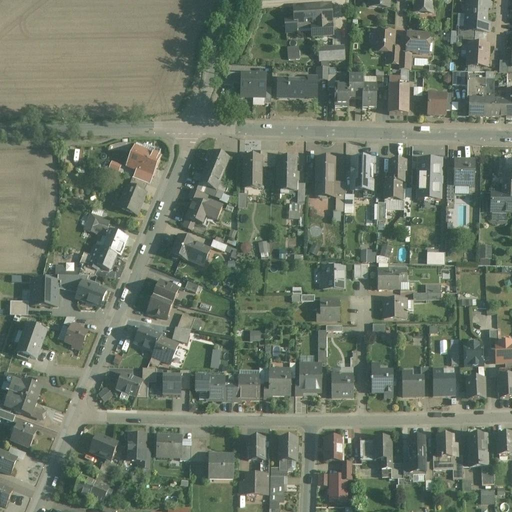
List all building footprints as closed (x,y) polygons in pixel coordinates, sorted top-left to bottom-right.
[(369,0),(369,8),(388,10),(389,2),(390,0),(369,0)] [(414,0),(414,14),(432,15),(432,0),(414,0)] [(477,1),(467,0),(467,4),(466,16),(486,18),(486,11),(490,10),(491,2),(477,1)] [(330,5),(293,7),(294,20),(295,28),(296,28),(311,27),(312,38),(322,38),(332,37),(330,5)] [(486,18),(466,16),(465,29),(465,32),(475,33),(489,34),(489,26),(486,24),(486,18)] [(294,20),(285,21),(286,33),(296,33),(296,28),(295,28),(294,20)] [(475,33),(465,32),(465,29),(458,28),(458,38),(475,39),(475,33)] [(394,34),(376,33),(375,43),(373,45),(373,50),(375,52),(375,53),(389,54),(393,54),(393,49),(394,34)] [(429,36),(408,35),(407,52),(415,52),(417,55),(423,55),(425,53),(425,47),(428,44),(429,36)] [(475,39),(458,38),(457,46),(468,47),(468,46),(474,46),(475,39)] [(323,59),(348,57),(347,42),(322,44),(323,59)] [(474,46),(468,46),(468,47),(467,68),(487,69),(488,47),(474,46)] [(302,60),(301,47),(288,48),(288,60),(302,60)] [(400,50),(393,49),(393,54),(389,54),(388,65),(399,66),(400,56),(400,50)] [(410,56),(400,56),(399,66),(399,72),(409,72),(410,56)] [(508,63),(499,62),(499,76),(507,76),(508,63)] [(328,69),(317,69),(316,79),(317,79),(317,82),(328,82),(328,77),(328,69)] [(415,74),(399,73),(399,81),(414,81),(415,74)] [(468,75),(452,74),(452,87),(467,87),(468,87),(468,75)] [(253,75),(242,75),(241,99),(253,99),(253,75)] [(265,75),(253,75),(253,99),(265,99),(265,75)] [(476,75),(476,90),(467,90),(466,102),(469,102),(469,118),(484,118),(485,84),(485,75),(476,75)] [(476,75),(468,75),(468,87),(467,87),(467,90),(476,90),(476,75)] [(498,76),(485,75),(485,84),(494,84),(498,84),(498,76)] [(499,76),(498,76),(498,84),(498,88),(506,88),(507,76),(499,76)] [(335,77),(328,77),(328,82),(327,88),(335,89),(335,86),(335,77)] [(355,81),(349,81),(349,86),(349,101),(355,101),(359,101),(362,101),(362,86),(363,86),(363,77),(355,77),(355,81)] [(308,82),(277,81),(277,100),(317,100),(317,82),(317,79),(316,79),(308,79),(308,82)] [(399,83),(398,89),(389,88),(389,116),(407,117),(408,84),(399,83)] [(494,84),(485,84),(484,118),(500,118),(500,102),(494,102),(494,84)] [(349,86),(335,86),(335,89),(334,109),(348,110),(349,101),(349,86)] [(363,86),(362,86),(362,101),(362,110),(376,110),(376,89),(376,87),(363,86)] [(439,96),(428,95),(428,115),(433,115),(433,117),(445,117),(445,112),(446,98),(439,98),(439,96)] [(160,159),(135,148),(127,167),(153,178),(160,159)] [(415,148),(415,159),(424,159),(425,148),(415,148)] [(272,153),(260,152),(260,158),(261,158),(261,168),(272,169),(272,153)] [(229,159),(213,153),(200,185),(206,188),(215,192),(215,191),(229,159)] [(260,158),(244,158),(244,187),(261,187),(261,168),(261,158),(260,158)] [(279,159),(278,159),(278,169),(277,192),(295,193),(295,182),(298,182),(298,174),(295,174),(296,160),(279,159)] [(334,160),(316,160),(316,186),(316,187),(316,197),(333,197),(333,196),(330,196),(330,187),(333,187),(334,160)] [(372,161),(352,161),(351,193),(363,193),(363,196),(371,196),(371,200),(372,200),(372,176),(373,161),(372,161)] [(406,162),(389,162),(388,184),(384,184),(384,202),(393,202),(393,200),(402,200),(402,185),(406,185),(406,162)] [(441,163),(425,163),(418,163),(418,179),(417,202),(440,203),(441,163)] [(474,164),(454,163),(454,176),(454,188),(474,189),(474,164)] [(511,164),(502,164),(502,175),(504,175),(504,195),(504,202),(511,201),(511,164)] [(151,180),(140,176),(138,181),(147,185),(149,185),(151,180)] [(138,181),(132,179),(129,188),(144,194),(147,185),(138,181)] [(129,188),(127,187),(121,202),(124,203),(121,210),(137,217),(146,195),(144,194),(129,188)] [(215,192),(206,188),(204,195),(215,199),(218,192),(215,191),(215,192)] [(207,197),(192,191),(188,200),(193,202),(193,201),(204,206),(207,197)] [(247,196),(238,195),(238,209),(247,210),(247,196)] [(504,195),(491,195),(490,214),(511,214),(511,201),(504,202),(504,195)] [(345,196),(336,196),(335,213),(344,214),(344,208),(345,196)] [(353,196),(345,196),(344,208),(352,209),(353,196)] [(204,206),(193,201),(193,202),(186,220),(196,224),(202,227),(206,218),(217,222),(222,210),(209,205),(208,207),(204,206)] [(386,205),(378,204),(377,222),(385,223),(386,205)] [(304,206),(293,205),(293,213),(299,213),(299,216),(304,216),(304,206)] [(99,227),(92,224),(94,217),(91,216),(85,231),(96,236),(99,227)] [(110,222),(94,217),(92,224),(99,227),(108,229),(110,222)] [(196,224),(186,220),(182,229),(192,233),(196,224)] [(127,240),(110,233),(107,240),(109,241),(105,251),(103,250),(103,251),(116,257),(120,258),(127,240)] [(195,245),(178,238),(171,256),(187,263),(189,258),(199,263),(198,267),(203,269),(210,251),(194,245),(195,245)] [(227,247),(213,242),(210,248),(224,254),(227,247)] [(269,256),(267,242),(258,243),(261,258),(269,256)] [(389,259),(392,248),(382,245),(379,256),(389,259)] [(480,260),(492,260),(491,246),(479,247),(480,260)] [(103,251),(96,248),(88,268),(87,268),(97,272),(99,268),(109,272),(112,271),(113,267),(112,265),(116,257),(103,251)] [(376,251),(361,251),(361,262),(376,262),(376,251)] [(425,265),(445,266),(445,253),(426,253),(425,265)] [(97,272),(87,268),(88,268),(83,266),(78,277),(89,278),(95,278),(97,272)] [(344,269),(323,269),(323,291),(344,291),(344,269)] [(407,271),(378,271),(378,291),(401,291),(401,289),(407,289),(407,285),(407,271)] [(78,277),(58,277),(58,282),(58,290),(77,290),(78,277)] [(89,278),(78,277),(77,290),(77,295),(81,296),(85,285),(86,285),(89,278)] [(58,282),(31,282),(31,307),(57,309),(58,290),(58,282)] [(160,283),(147,315),(154,318),(156,317),(166,321),(179,290),(160,283)] [(199,288),(188,283),(185,291),(196,295),(199,288)] [(86,285),(85,285),(81,296),(79,301),(100,309),(106,293),(86,285)] [(441,287),(425,287),(425,296),(441,295),(441,287)] [(339,322),(339,301),(320,302),(321,313),(317,313),(317,323),(339,322)] [(405,301),(383,301),(383,313),(385,313),(385,321),(407,321),(407,314),(406,312),(405,312),(405,301)] [(28,304),(10,303),(10,317),(28,317),(28,304)] [(195,321),(183,315),(177,329),(186,331),(190,332),(195,321)] [(488,324),(498,324),(497,315),(488,316),(488,324)] [(75,319),(66,319),(63,326),(71,329),(72,327),(75,319)] [(397,326),(372,326),(373,339),(397,338),(397,326)] [(46,333),(27,327),(17,354),(36,361),(46,333)] [(87,333),(72,327),(71,329),(65,344),(81,350),(87,333)] [(161,338),(141,329),(134,346),(154,354),(161,338)] [(177,329),(175,329),(172,341),(184,344),(186,331),(177,329)] [(249,332),(249,342),(262,342),(262,332),(249,332)] [(497,332),(489,332),(490,350),(496,350),(495,345),(498,345),(497,332)] [(178,347),(161,340),(161,338),(154,354),(152,359),(170,366),(178,347)] [(511,344),(498,345),(495,345),(496,350),(497,365),(505,365),(511,364),(511,344)] [(482,346),(464,347),(465,369),(483,368),(482,346)] [(217,369),(220,351),(212,350),(209,368),(217,369)] [(119,365),(121,359),(115,357),(113,363),(119,365)] [(321,366),(300,366),(300,383),(302,383),(302,392),(310,392),(310,394),(321,394),(321,366)] [(379,374),(379,367),(372,367),(372,395),(385,395),(385,399),(392,399),(392,374),(379,374)] [(279,370),(269,370),(269,385),(269,397),(272,397),(290,398),(290,374),(279,374),(279,370)] [(156,371),(143,371),(142,383),(143,383),(149,384),(156,384),(156,371)] [(443,379),(442,371),(433,371),(434,398),(455,397),(454,378),(443,379)] [(180,373),(180,379),(181,379),(180,391),(189,391),(190,373),(180,373)] [(421,379),(412,380),(411,374),(402,374),(403,399),(424,398),(423,381),(423,379),(421,379)] [(26,376),(7,375),(4,384),(12,387),(13,382),(22,385),(23,382),(24,383),(26,376)] [(142,383),(122,375),(116,391),(136,399),(143,383),(142,383)] [(341,376),(332,376),(332,400),(353,400),(353,389),(352,389),(352,381),(353,381),(353,378),(341,378),(341,376)] [(511,376),(506,377),(499,377),(500,400),(511,399),(511,376)] [(180,398),(180,391),(181,379),(180,379),(164,378),(163,397),(180,398)] [(260,383),(248,382),(248,379),(239,379),(238,391),(238,401),(240,401),(259,401),(260,385),(260,383)] [(485,380),(467,381),(467,402),(485,401),(485,380)] [(224,381),(204,381),(204,394),(207,394),(207,402),(222,402),(224,402),(224,385),(224,381)] [(22,385),(13,382),(12,387),(9,394),(36,404),(41,389),(24,383),(23,382),(22,385)] [(149,384),(143,383),(136,399),(148,399),(149,384)] [(233,385),(224,385),(224,402),(222,402),(222,403),(233,403),(233,391),(233,385)] [(269,385),(264,385),(264,402),(272,402),(272,397),(269,397),(269,385)] [(97,394),(103,404),(112,397),(106,388),(97,394)] [(36,404),(9,394),(5,407),(4,408),(12,411),(14,411),(13,412),(31,418),(36,404)] [(4,408),(5,407),(1,406),(0,408),(0,411),(10,415),(12,411),(4,408)] [(10,415),(0,411),(0,419),(13,423),(15,417),(10,415)] [(36,433),(18,425),(11,442),(29,450),(36,433)] [(511,435),(497,436),(498,457),(509,457),(511,456),(511,435)] [(485,436),(468,437),(469,458),(486,458),(485,436)] [(117,446),(97,437),(90,454),(110,462),(117,446)] [(129,437),(128,463),(139,463),(144,463),(145,452),(145,437),(129,437)] [(182,439),(158,438),(157,459),(171,459),(171,456),(180,457),(180,460),(181,460),(181,448),(182,439)] [(453,438),(437,438),(437,458),(437,459),(452,459),(457,459),(457,458),(457,447),(453,447),(453,438)] [(425,439),(408,439),(408,460),(408,461),(426,461),(425,439)] [(264,440),(247,441),(248,462),(262,462),(265,462),(264,440)] [(297,441),(280,440),(279,462),(296,463),(296,453),(299,453),(299,447),(297,447),(297,441)] [(342,462),(341,440),(324,441),(325,463),(342,462)] [(391,440),(373,440),(373,446),(374,455),(374,462),(381,462),(381,472),(391,471),(391,466),(391,462),(391,440)] [(191,463),(191,464),(209,465),(210,460),(206,460),(207,441),(192,441),(191,444),(191,463)] [(181,460),(180,460),(180,463),(191,463),(191,444),(191,448),(181,448),(181,460)] [(144,463),(139,463),(138,470),(150,470),(151,453),(145,452),(144,463)] [(17,461),(0,453),(0,472),(10,477),(17,461)] [(452,459),(437,459),(437,458),(432,459),(433,464),(433,472),(452,472),(452,459)] [(462,458),(457,458),(457,459),(452,459),(452,472),(453,482),(463,481),(462,458)] [(486,458),(469,458),(469,469),(481,469),(486,468),(486,458)] [(234,460),(210,459),(210,460),(209,465),(209,480),(233,481),(234,460)] [(426,461),(408,461),(408,460),(403,460),(403,465),(403,477),(425,477),(426,477),(426,465),(426,461)] [(269,462),(265,462),(262,462),(262,465),(260,465),(260,476),(269,476),(269,462)] [(433,472),(433,464),(426,465),(426,477),(425,477),(425,482),(433,482),(433,472)] [(116,471),(103,465),(99,474),(112,479),(116,471)] [(352,465),(341,465),(341,478),(341,483),(346,483),(352,483),(352,465)] [(403,465),(391,466),(391,471),(391,481),(403,481),(403,477),(403,465)] [(493,467),(486,468),(481,469),(482,487),(494,487),(493,467)] [(112,479),(99,474),(96,481),(109,487),(112,479)] [(260,476),(247,476),(246,497),(263,497),(263,496),(269,496),(269,476),(260,476)] [(284,477),(271,477),(270,488),(284,488),(284,477)] [(328,477),(320,477),(319,487),(328,487),(328,477)] [(95,484),(80,478),(74,493),(89,500),(89,499),(95,485),(95,484)] [(346,483),(341,483),(341,478),(330,478),(330,491),(328,491),(328,497),(330,497),(330,503),(346,503),(346,483)] [(112,492),(95,485),(89,499),(103,505),(105,499),(108,501),(112,492)] [(12,493),(0,487),(0,506),(6,509),(12,493)] [(284,488),(270,488),(270,504),(277,504),(284,504),(284,488)] [(493,505),(492,491),(480,492),(480,506),(493,505)] [(135,494),(125,494),(124,501),(135,502),(135,494)]
